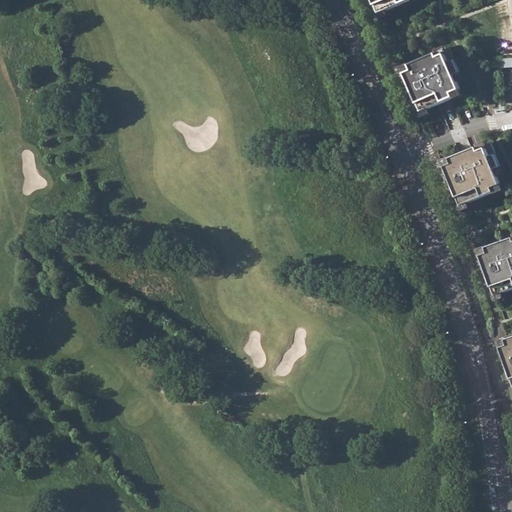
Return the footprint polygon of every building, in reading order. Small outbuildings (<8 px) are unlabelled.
[(373,0),(380,14),(412,0),(373,0)] [(409,66),(408,64),(399,68),(412,87),(422,112),(455,97),(454,93),(462,90),(455,75),(461,72),(450,48),(409,66)] [(449,157),(439,161),(452,181),(455,188),(462,206),(469,202),(496,191),(494,187),(502,184),(499,176),(496,169),(502,167),(492,142),(449,159),(449,157)] [(452,181),(439,161),(451,190),(455,188),(452,181)] [(496,169),(499,176),(504,173),(502,167),(496,169)] [(496,191),(496,194),(505,190),(502,184),(494,187),(496,191)] [(462,206),(464,211),(472,208),(469,202),(462,206)] [(484,245),(475,249),(487,269),(489,276),(496,294),(503,291),(511,288),(511,237),(485,247),(484,245)] [(487,269),(475,249),(485,278),(489,276),(487,269)] [(503,291),(496,294),(498,300),(505,297),(503,291)] [(507,340),(500,342),(509,367),(511,366),(509,357),(511,353),(507,340)]
